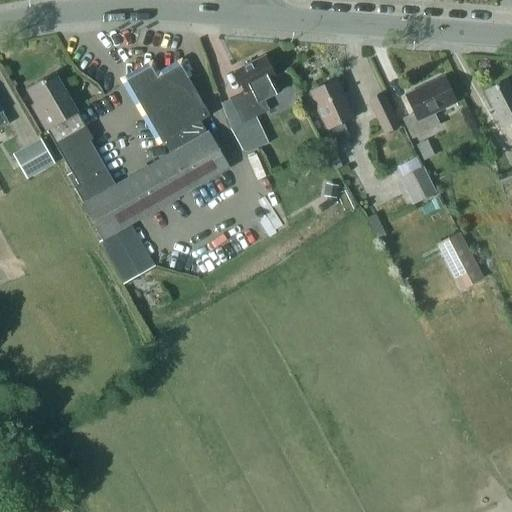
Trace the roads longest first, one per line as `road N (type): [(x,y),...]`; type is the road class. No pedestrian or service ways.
road 1 (tertiary): [(254,16),(511,36)]
road 2 (tertiary): [(0,24),(72,11),(254,16)]
